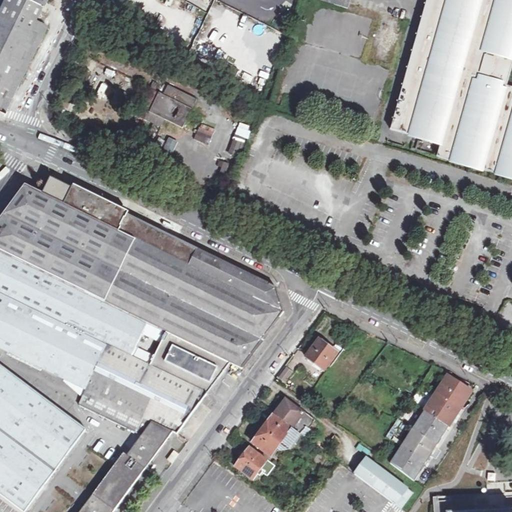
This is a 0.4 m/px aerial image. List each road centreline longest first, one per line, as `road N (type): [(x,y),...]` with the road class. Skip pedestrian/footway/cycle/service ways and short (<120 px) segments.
road 1 (secondary): [(323,282),(27,140)]
road 2 (unclassified): [(156,511),(323,282)]
road 3 (secondary): [(511,375),(323,282)]
road 4 (unclassified): [(16,136),(84,0)]
road 5 (track): [(359,461),(320,416),(256,375)]
